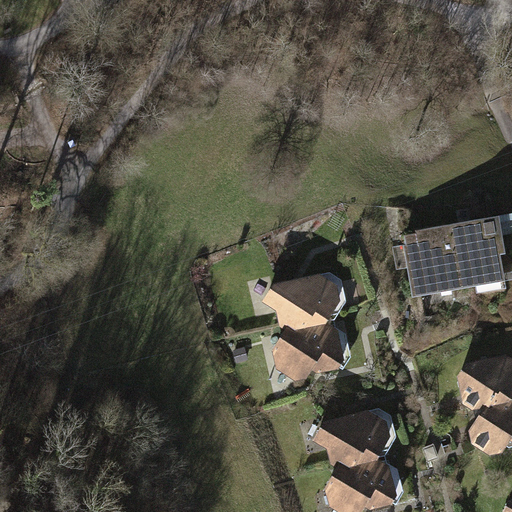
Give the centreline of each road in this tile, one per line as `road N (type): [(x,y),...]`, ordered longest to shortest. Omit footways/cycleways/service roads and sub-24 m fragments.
road 1 (track): [(23,41),(54,147),(78,180)]
road 2 (track): [(0,272),(78,180)]
